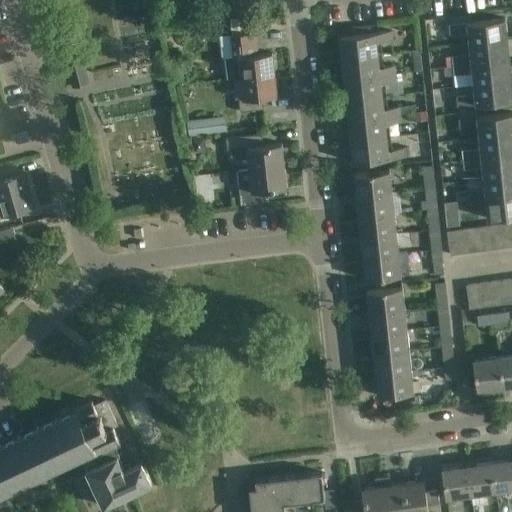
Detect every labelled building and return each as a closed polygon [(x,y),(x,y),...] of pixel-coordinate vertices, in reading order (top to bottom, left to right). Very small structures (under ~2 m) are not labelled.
[(466,31),(467,42),(506,38),(504,17),(447,23),(448,33),(466,31)] [(230,33),(233,56),(226,57),(228,79),(240,77),(272,74),(270,52),(257,53),(254,30),(230,33)] [(391,30),(338,35),(341,57),(377,53),(376,41),(392,39),(391,30)] [(508,59),(506,38),(467,42),(469,52),(450,54),(451,64),(508,59)] [(377,53),(341,57),(343,78),(395,72),(394,64),(378,65),(377,53)] [(88,81),(82,57),(66,61),(72,85),(88,81)] [(182,59),(170,62),(172,75),(185,72),(182,59)] [(510,79),(508,59),(451,64),(452,73),(471,71),(472,83),(510,79)] [(451,64),(444,65),(445,74),(452,73),(451,64)] [(395,72),(343,78),(345,98),(382,94),(380,81),(396,79),(395,72)] [(274,94),(272,74),(240,77),(242,98),(237,98),(238,110),(262,108),(261,96),(274,94)] [(511,99),(511,97),(510,79),(472,83),(473,92),(455,94),(456,105),(511,99)] [(382,94),(345,98),(347,119),(400,113),(399,106),(383,108),(382,94)] [(222,109),(186,107),(185,123),(221,124),(222,109)] [(476,125),(478,135),(511,132),(511,111),(457,117),(458,126),(476,125)] [(400,113),(347,119),(350,140),(386,136),(385,123),(400,121),(400,113)] [(511,152),(511,132),(478,135),(479,146),(460,148),(462,158),(511,152)] [(259,134),(223,137),(225,150),(231,149),(232,154),(238,159),(247,158),(248,169),(282,166),(279,143),(261,145),(259,134)] [(386,136),(350,140),(352,161),(404,156),(403,147),(387,149),(386,136)] [(200,140),(192,141),(194,153),(201,152),(200,140)] [(511,173),(511,152),(462,158),(463,167),(481,165),(482,176),(511,173)] [(248,169),(235,171),(236,182),(239,204),(241,204),(266,201),(265,189),(284,187),(282,166),(248,169)] [(353,171),(355,193),(392,189),(390,167),(353,171)] [(433,184),(432,171),(422,172),(423,185),(433,184)] [(511,194),(511,173),(482,176),(483,187),(465,189),(466,198),(511,194)] [(22,174),(0,180),(0,212),(1,215),(32,207),(22,174)] [(435,196),(433,184),(423,185),(425,197),(435,196)] [(394,210),(392,189),(355,193),(357,214),(394,210)] [(465,189),(455,190),(456,199),(466,198),(465,189)] [(511,215),(511,194),(466,198),(467,208),(485,206),(487,218),(511,215)] [(456,200),(444,202),(445,213),(457,211),(456,200)] [(397,230),(394,210),(357,214),(360,234),(397,230)] [(438,226),(436,214),(426,215),(428,227),(438,226)] [(508,247),(504,223),(493,224),(496,249),(508,247)] [(496,249),(493,224),(481,226),(485,250),(496,249)] [(485,250),(481,226),(470,227),(473,251),(485,250)] [(473,251),(470,227),(459,229),(462,253),(473,251)] [(462,253),(459,229),(447,230),(450,254),(462,253)] [(399,251),(397,230),(360,234),(362,255),(399,251)] [(440,247),(439,234),(429,235),(430,248),(440,247)] [(442,259),(440,247),(430,248),(432,260),(442,259)] [(399,251),(362,255),(364,277),(401,273),(409,272),(407,250),(399,251)] [(511,302),(511,278),(501,280),(504,303),(511,302)] [(504,303),(501,280),(489,281),(492,305),(504,303)] [(492,305),(489,281),(478,283),(481,306),(492,305)] [(481,306),(478,283),(466,284),(469,308),(481,306)] [(365,289),(368,311),(405,307),(402,285),(365,289)] [(446,302),(445,290),(435,291),(436,303),(446,302)] [(404,300),(406,315),(429,313),(427,298),(404,300)] [(407,327),(405,307),(368,311),(370,331),(407,327)] [(449,322),(447,310),(437,311),(439,323),(449,322)] [(508,311),(492,313),(494,322),(509,320),(508,311)] [(480,315),(477,315),(478,324),(494,322),(492,313),(480,315)] [(409,347),(407,327),(370,331),(372,351),(409,347)] [(451,343),(450,330),(440,331),(441,344),(451,343)] [(452,355),(451,343),(441,344),(442,356),(452,355)] [(411,368),(409,347),(372,351),(375,372),(411,368)] [(511,383),(511,352),(498,354),(502,385),(511,383)] [(502,385),(498,354),(473,357),(477,388),(502,385)] [(454,376),(453,363),(443,364),(445,377),(454,376)] [(413,380),(411,368),(375,372),(377,393),(414,389),(413,380)] [(81,460),(113,445),(120,442),(112,427),(116,425),(104,399),(93,405),(91,401),(69,411),(68,408),(59,413),(60,416),(0,444),(0,498),(35,482),(81,460)] [(118,455),(113,445),(81,460),(103,507),(131,493),(151,484),(141,462),(124,470),(117,455),(118,455)] [(511,487),(511,458),(491,461),(495,490),(511,487)] [(495,490),(491,461),(467,465),(471,494),(495,490)] [(471,494),(467,465),(441,468),(445,497),(471,494)] [(440,511),(438,499),(437,488),(424,490),(422,470),(414,471),(415,479),(403,481),(407,511),(440,511)] [(324,498),(321,471),(307,473),(302,474),(255,479),(256,486),(249,487),(252,511),(285,511),(284,502),(312,499),(324,498)] [(407,511),(403,481),(390,483),(389,474),(381,475),(386,511),(407,511)] [(386,511),(381,475),(375,476),(376,485),(363,487),(364,497),(352,499),(353,511),(386,511)]
